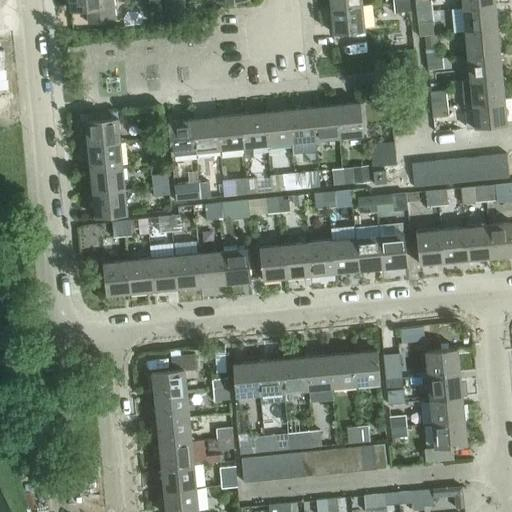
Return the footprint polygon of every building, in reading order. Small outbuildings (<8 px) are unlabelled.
[(68,0),(70,12),(86,10),(87,24),(113,21),(111,0),(68,0)] [(161,0),(149,0),(151,23),(163,23),(161,0)] [(361,0),(329,0),(331,9),(362,6),(361,0)] [(417,12),(432,10),(431,0),(427,0),(415,1),(417,12)] [(410,1),(393,3),(394,13),(410,11),(410,1)] [(465,31),(498,27),(496,3),(463,7),(465,31)] [(362,6),(331,9),(333,35),(365,31),(362,6)] [(432,10),(417,12),(419,36),(435,34),(432,10)] [(498,27),(465,31),(468,54),(500,51),(498,27)] [(442,47),(426,48),(425,48),(426,58),(443,57),(442,47)] [(500,51),(468,54),(470,78),(502,75),(500,51)] [(444,67),(443,57),(426,58),(427,69),(444,67)] [(473,103),(505,100),(502,75),(470,78),(473,103)] [(432,107),(448,105),(447,95),(431,96),(432,107)] [(505,100),(473,103),(475,127),(507,124),(505,100)] [(336,105),(339,137),(363,135),(360,102),(336,105)] [(312,107),(315,140),(339,137),(336,105),(312,107)] [(448,105),(432,107),(433,118),(449,116),(448,105)] [(288,109),(291,142),(315,140),(312,107),(288,109)] [(263,112),(267,144),(291,142),(288,109),(263,112)] [(147,139),(163,137),(160,112),(145,113),(147,139)] [(240,114),(243,147),(244,157),(253,156),(252,146),(267,144),(263,112),(240,114)] [(216,116),(219,149),(243,147),(240,114),(216,116)] [(192,119),(195,151),(219,149),(216,116),(192,119)] [(88,145),(120,141),(118,117),(86,120),(88,145)] [(195,151),(192,119),(167,121),(170,154),(195,151)] [(163,137),(147,139),(149,149),(164,147),(163,137)] [(120,141),(88,145),(90,168),(122,165),(120,141)] [(372,156),(395,153),(394,142),(370,145),(372,156)] [(395,153),(372,156),(373,168),(397,165),(395,153)] [(490,155),(493,179),(510,177),(507,154),(490,155)] [(493,179),(490,155),(479,156),(481,180),(493,179)] [(468,158),(470,181),(481,180),(479,156),(468,158)] [(470,181),(468,158),(457,159),(459,183),(470,181)] [(446,160),(448,184),(459,183),(457,159),(446,160)] [(434,161),(437,185),(448,184),(446,160),(434,161)] [(423,162),(425,186),(437,185),(434,161),(423,162)] [(425,186),(423,162),(412,164),(414,187),(425,186)] [(122,165),(90,168),(93,193),(125,189),(122,165)] [(343,168),(345,184),(369,182),(368,167),(353,168),(353,166),(343,168)] [(331,169),(334,185),(345,184),(343,168),(331,169)] [(295,172),(296,189),(321,186),(319,170),(295,172)] [(376,185),(387,184),(386,171),(374,172),(376,185)] [(270,175),(271,191),(296,189),(295,172),(270,175)] [(151,175),(152,185),(168,184),(167,173),(151,175)] [(271,191),(270,175),(245,177),(247,194),(271,191)] [(222,180),(223,196),(247,194),(245,177),(222,180)] [(198,182),(199,199),(223,196),(222,180),(198,182)] [(199,199),(198,182),(174,185),(176,201),(199,199)] [(153,196),(169,194),(170,194),(168,184),(152,185),(153,196)] [(487,201),(485,185),(461,188),(462,203),(487,201)] [(485,185),(487,201),(494,200),(493,185),(485,185)] [(436,189),(438,205),(448,204),(447,188),(436,189)] [(125,189),(93,193),(95,217),(127,214),(125,189)] [(438,205),(436,189),(425,190),(427,207),(438,205)] [(325,192),(327,207),(337,206),(335,191),(325,192)] [(327,207),(325,192),(314,193),(316,209),(327,207)] [(303,194),(293,195),(294,205),(304,204),(303,194)] [(376,195),(378,211),(387,210),(385,194),(376,195)] [(366,212),(378,211),(376,195),(364,196),(366,212)] [(250,215),(279,212),(278,196),(248,199),(250,215)] [(278,196),(279,212),(289,211),(287,196),(278,196)] [(216,202),(218,218),(228,217),(226,201),(216,202)] [(218,218),(216,202),(194,204),(194,209),(200,213),(205,212),(206,220),(218,218)] [(169,215),(171,231),(181,230),(179,214),(169,215)] [(160,232),(171,231),(169,215),(158,217),(160,232)] [(122,220),(124,236),(134,235),(133,219),(122,220)] [(124,236),(122,220),(111,222),(113,237),(124,236)] [(511,223),(489,226),(492,257),(511,255),(511,223)] [(465,228),(468,259),(492,257),(489,226),(465,228)] [(468,259),(465,228),(441,230),(444,262),(468,259)] [(444,262),(441,230),(417,233),(420,264),(444,262)] [(380,236),(383,268),(408,266),(405,234),(380,236)] [(356,239),(359,270),(383,268),(380,236),(356,239)] [(332,241),(336,273),(359,270),(356,239),(332,241)] [(308,243),(312,275),(336,273),(332,241),(308,243)] [(284,246),(287,278),(312,275),(308,243),(284,246)] [(287,278),(284,246),(259,248),(262,280),(287,278)] [(223,251),(227,283),(251,281),(248,249),(223,251)] [(200,254),(203,285),(227,283),(223,251),(200,254)] [(176,256),(179,288),(203,285),(200,254),(176,256)] [(152,258),(155,290),(179,288),(176,256),(152,258)] [(128,261),(131,292),(155,290),(152,258),(128,261)] [(131,292),(128,261),(104,263),(107,295),(131,292)] [(225,344),(209,346),(210,356),(226,354),(225,344)] [(428,376),(460,373),(457,348),(425,351),(428,376)] [(354,352),(357,384),(381,382),(378,350),(354,352)] [(330,355),(333,386),(357,384),(354,352),(330,355)] [(171,357),(172,370),(152,372),(154,396),(186,393),(184,369),(195,368),(193,354),(171,357)] [(387,380),(402,378),(399,354),(384,355),(387,380)] [(306,357),(308,389),(333,386),(330,355),(306,357)] [(281,359),(284,391),(308,389),(306,357),(281,359)] [(258,362),(260,393),(284,391),(281,359),(258,362)] [(260,393),(258,362),(233,364),(236,396),(260,393)] [(460,373),(428,376),(430,400),(462,396),(460,373)] [(213,390),(229,389),(228,378),(212,379),(213,390)] [(402,378),(387,380),(388,391),(403,389),(402,378)] [(229,389),(213,390),(213,400),(229,399),(229,389)] [(186,393),(154,396),(157,421),(188,417),(186,393)] [(462,396),(430,400),(433,424),(465,421),(462,396)] [(391,428),(407,427),(406,416),(390,417),(391,428)] [(188,417),(157,421),(159,444),(191,441),(188,417)] [(465,421),(433,424),(436,449),(425,450),(427,463),(454,460),(453,447),(467,445),(465,421)] [(358,426),(359,442),(370,441),(368,425),(358,426)] [(359,442),(358,426),(347,427),(349,443),(359,442)] [(216,428),(217,439),(233,437),(232,427),(216,428)] [(407,427),(391,428),(392,438),(408,437),(407,427)] [(311,431),(312,447),(323,446),(321,430),(311,431)] [(312,447),(311,431),(300,432),(301,448),(312,447)] [(265,435),(267,451),(277,450),(289,449),(288,433),(265,435)] [(267,451),(265,435),(255,436),(256,452),(267,451)] [(218,450),(234,448),(233,437),(217,439),(218,450)] [(191,441),(159,444),(162,468),(193,465),(191,441)] [(241,458),(243,482),(387,468),(384,444),(241,458)] [(164,492),(191,489),(196,488),(193,465),(162,468),(164,492)] [(221,477),(236,476),(235,466),(220,467),(221,477)] [(236,476),(221,477),(222,488),(237,486),(236,476)] [(422,490),(423,506),(434,505),(433,498),(455,496),(456,508),(464,508),(464,501),(462,485),(432,489),(422,490)] [(191,489),(164,492),(165,511),(197,511),(196,488),(191,489)] [(423,506),(422,490),(411,491),(412,507),(423,506)] [(385,493),(375,494),(376,510),(386,509),(385,493)] [(365,511),(376,510),(375,494),(364,495),(365,511)] [(327,499),(328,511),(338,511),(337,498),(327,499)] [(328,511),(327,499),(316,500),(317,511),(328,511)] [(280,504),(280,511),(290,511),(290,503),(280,504)]
